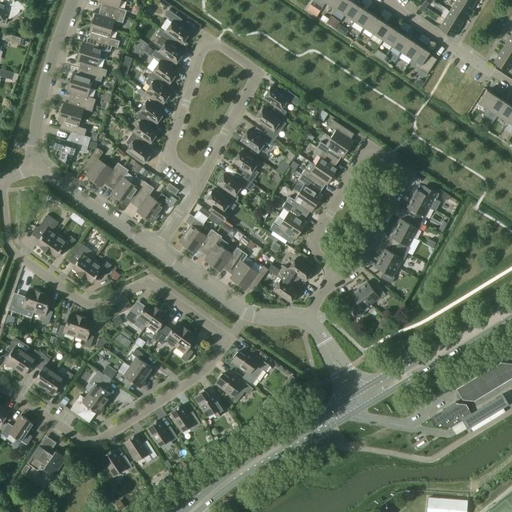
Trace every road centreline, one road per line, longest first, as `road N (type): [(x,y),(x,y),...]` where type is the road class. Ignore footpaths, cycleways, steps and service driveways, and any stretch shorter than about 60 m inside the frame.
road 1 (residential): [(0,386),(91,442),(197,377),(222,346),(215,331),(155,288),(84,303),(14,254),(5,240),(1,179)]
road 2 (secondary): [(346,398),(183,511)]
road 3 (residential): [(334,274),(315,252),(315,239),(367,151),(405,175)]
road 4 (secondary): [(199,511),(353,411)]
road 5 (secondary): [(511,299),(362,388)]
road 6 (residential): [(32,167),(39,107),(74,0)]
road 7 (residential): [(306,318),(236,312),(155,250)]
road 8 (residential): [(212,43),(248,64),(256,81),(203,178)]
road 9 (residential): [(203,178),(176,165),(166,147),(199,49),(212,43)]
road 10 (secondary): [(371,401),(511,318)]
road 11 (residential): [(155,250),(32,167)]
road 12 (residential): [(405,175),(354,268),(334,274)]
